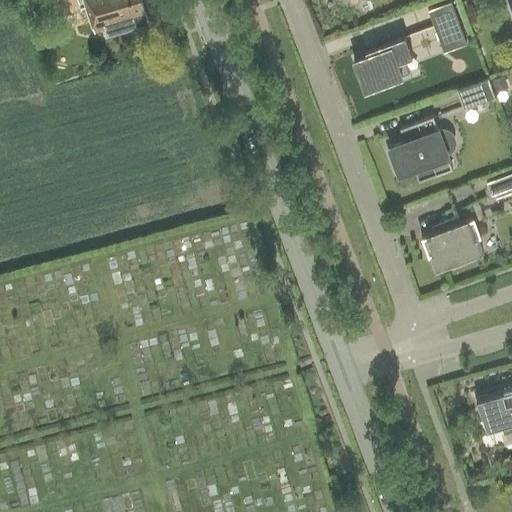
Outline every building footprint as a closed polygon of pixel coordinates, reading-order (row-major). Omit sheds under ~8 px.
[(28,0),(32,13),(76,0),(28,0)] [(148,22),(141,0),(84,0),(94,32),(106,29),(108,34),(148,22)] [(429,9),(445,50),(467,42),(452,0),(429,9)] [(398,61),(413,55),(405,35),(388,41),(390,45),(354,58),(365,88),(403,74),(398,61)] [(496,91),(509,86),(505,75),(492,79),(496,91)] [(489,77),(457,89),(464,108),(496,96),(489,77)] [(441,130),(440,131),(434,115),(401,127),(401,128),(404,127),(409,139),(392,145),(391,142),(390,143),(392,148),(388,149),(396,170),(399,169),(401,174),(403,174),(401,171),(418,165),(423,177),(419,178),(420,179),(453,167),(447,151),(449,150),(450,149),(452,147),(453,146),(453,144),(454,142),(454,141),(453,139),(453,137),(452,136),(452,135),(451,134),(450,133),(449,132),(447,131),(445,131),(443,130),(441,130)] [(511,171),(487,181),(492,193),(495,191),(497,196),(511,189),(511,171)] [(469,255),(483,250),(479,237),(481,236),(474,217),(469,219),(468,217),(460,220),(458,215),(432,225),(434,230),(427,233),(427,235),(422,237),(429,256),(432,255),(436,267),(451,262),(453,267),(470,261),(469,255)] [(511,387),(477,398),(488,428),(511,421),(511,387)]
